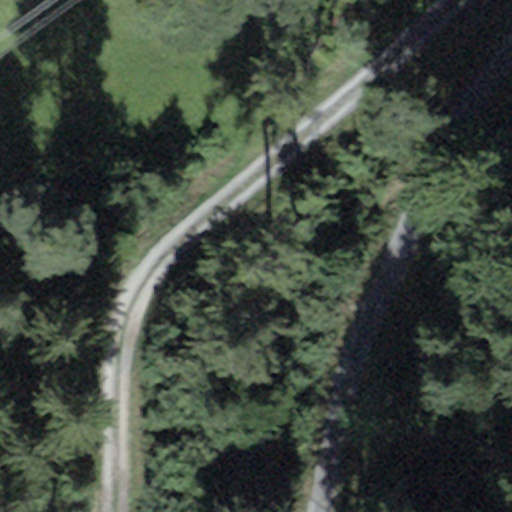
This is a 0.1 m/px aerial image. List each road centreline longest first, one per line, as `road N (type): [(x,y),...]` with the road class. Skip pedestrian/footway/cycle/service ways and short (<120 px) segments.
road 1 (track): [(458,0),(160,254),(123,332),(115,511)]
road 2 (track): [(511,57),(462,111),(373,298),(320,511)]
